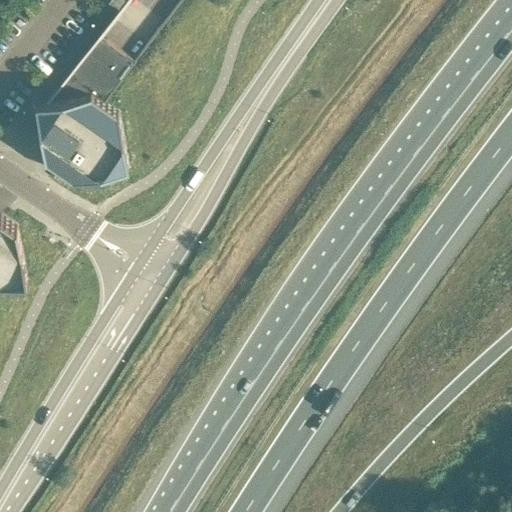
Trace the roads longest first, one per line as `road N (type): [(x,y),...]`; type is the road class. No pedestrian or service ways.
road 1 (motorway): [(511,29),(373,209),(169,511)]
road 2 (motorway): [(245,511),(511,135)]
road 3 (secondary): [(4,511),(144,281)]
road 4 (motorway): [(339,511),(511,337)]
road 5 (secondary): [(155,263),(199,220),(256,99)]
road 6 (secondary): [(256,99),(175,206),(155,263)]
road 7 (secondary): [(256,99),(327,0)]
